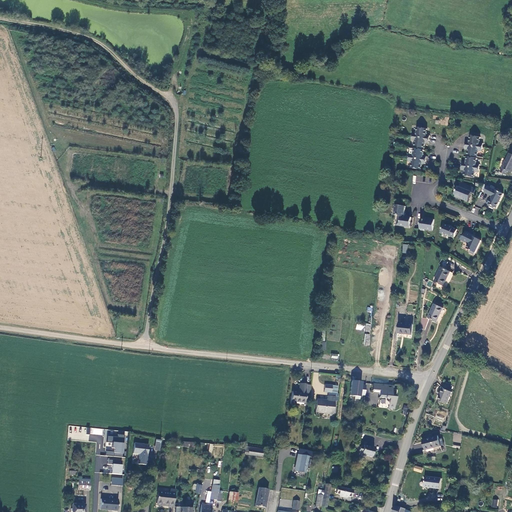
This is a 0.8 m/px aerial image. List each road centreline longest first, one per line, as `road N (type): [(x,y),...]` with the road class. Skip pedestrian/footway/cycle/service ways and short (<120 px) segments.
road 1 (track): [(142,348),(168,217),(173,103),(87,37),(0,19)]
road 2 (unclassified): [(431,380),(142,348)]
road 3 (tertiary): [(431,380),(504,231)]
road 4 (residential): [(504,231),(423,198),(442,178),(448,149)]
road 5 (tertiary): [(386,511),(431,380)]
